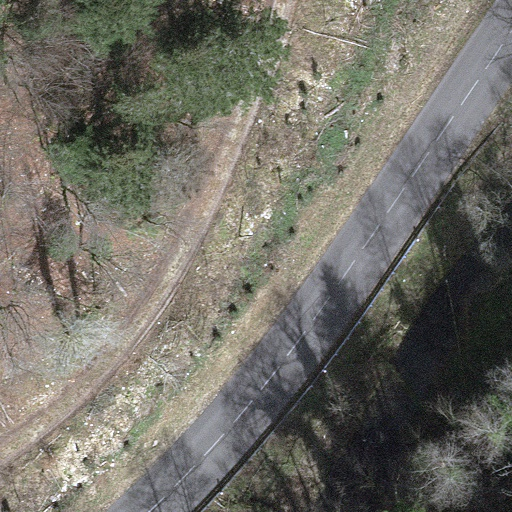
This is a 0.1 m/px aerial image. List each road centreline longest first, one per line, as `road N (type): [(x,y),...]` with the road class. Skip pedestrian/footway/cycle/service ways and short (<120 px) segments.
road 1 (secondary): [(511,38),(263,377),(145,511)]
road 2 (track): [(0,457),(119,355),(165,284),(252,113),(283,0)]
